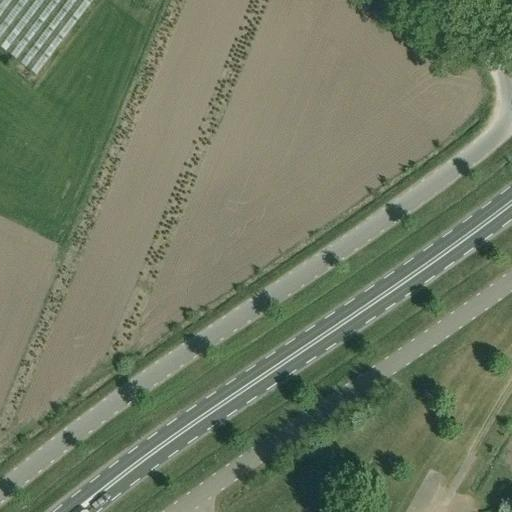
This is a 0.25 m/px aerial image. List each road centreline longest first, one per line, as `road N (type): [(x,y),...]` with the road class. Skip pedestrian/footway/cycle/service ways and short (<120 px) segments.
road 1 (unclassified): [(511,124),(0,489)]
road 2 (primary): [(130,472),(511,205)]
road 3 (unclassified): [(511,279),(188,504)]
